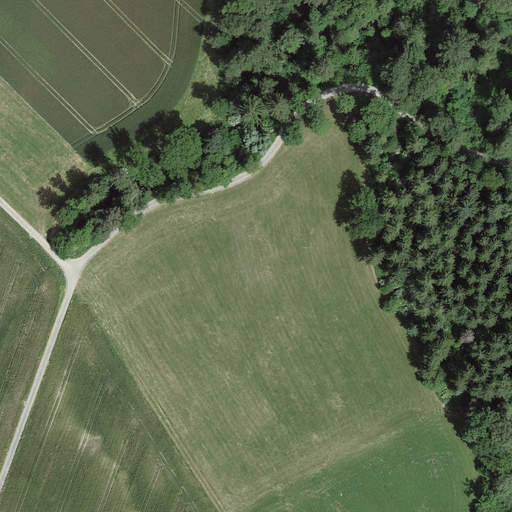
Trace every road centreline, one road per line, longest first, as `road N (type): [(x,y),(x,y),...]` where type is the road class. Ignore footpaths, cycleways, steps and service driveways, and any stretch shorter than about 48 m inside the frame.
road 1 (track): [(511,160),(423,127),(395,103),(343,94),(221,185),(132,212),(70,270),(68,297),(0,487)]
road 2 (track): [(224,508),(70,270),(0,199)]
